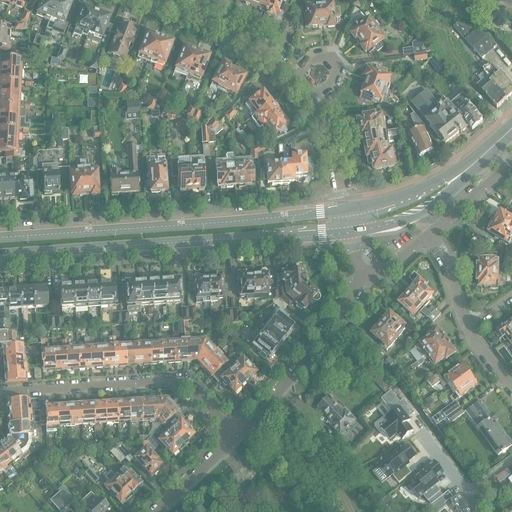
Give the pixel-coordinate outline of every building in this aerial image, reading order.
[(0,0),(0,5),(8,8),(9,5),(10,0),(0,0)] [(10,0),(9,5),(8,8),(13,10),(14,8),(21,10),(22,9),(24,9),(27,4),(24,3),(25,0),(10,0)] [(42,0),(37,14),(44,17),(42,20),(48,23),(46,30),(57,0),(42,0)] [(64,0),(64,1),(61,0),(57,0),(46,30),(50,31),(50,32),(62,37),(67,25),(63,23),(71,3),(70,3),(69,1),(66,0),(64,0)] [(258,0),(244,0),(243,4),(244,4),(245,6),(248,7),(250,6),(256,9),(258,0)] [(258,0),(256,9),(259,10),(258,11),(268,14),(267,16),(273,0),(258,0)] [(273,0),(267,16),(274,19),(275,16),(280,18),(284,7),(290,9),(293,0),(273,0)] [(360,9),(363,0),(356,0),(354,6),(360,9)] [(320,4),(315,5),(315,1),(303,2),(304,7),(303,7),(304,14),(303,15),(304,28),(310,27),(312,28),(315,28),(316,27),(323,26),(320,4)] [(338,8),(335,9),(334,3),(320,4),(323,26),(326,25),(326,28),(334,27),(333,25),(337,24),(336,18),(339,17),(338,8)] [(90,10),(89,9),(85,7),(83,8),(72,35),(79,38),(80,35),(86,37),(95,13),(90,11),(90,10)] [(25,24),(29,14),(23,12),(19,23),(25,24)] [(85,40),(91,42),(99,45),(100,41),(103,32),(107,23),(108,18),(108,17),(108,16),(104,14),(102,15),(102,16),(95,13),(86,37),(85,40)] [(350,30),(352,32),(350,34),(355,40),(357,38),(359,42),(376,29),(378,28),(375,23),(373,24),(368,19),(367,20),(364,22),(361,18),(354,23),(356,26),(350,30)] [(125,29),(127,23),(120,20),(116,31),(117,31),(114,40),(113,40),(107,55),(112,57),(112,59),(117,61),(119,60),(123,61),(134,32),(125,29)] [(0,39),(8,40),(9,28),(0,27),(0,39)] [(378,28),(376,29),(359,42),(362,45),(360,47),(364,52),(366,51),(368,53),(374,49),(376,52),(383,46),(380,42),(384,39),(380,34),(382,33),(378,28)] [(47,42),(50,34),(45,32),(43,38),(42,40),(47,42)] [(153,36),(152,35),(148,33),(147,33),(147,34),(146,34),(137,59),(149,64),(159,39),(153,36)] [(36,36),(32,44),(39,47),(42,40),(43,38),(36,36)] [(0,39),(0,51),(7,52),(8,40),(0,39)] [(165,41),(159,39),(149,64),(154,66),(154,65),(162,68),(172,44),(171,43),(170,42),(166,40),(165,40),(165,41)] [(427,54),(431,53),(419,39),(411,42),(412,49),(403,50),(404,57),(414,55),(427,54)] [(190,50),(189,49),(185,47),(184,48),(183,48),(174,73),(186,78),(196,53),(189,50),(190,50)] [(61,48),(57,60),(58,60),(62,61),(66,50),(61,48)] [(186,78),(185,80),(190,82),(190,81),(198,84),(209,57),(207,57),(208,57),(207,56),(203,54),(202,54),(202,55),(196,53),(186,78)] [(415,63),(428,60),(427,54),(414,55),(415,63)] [(26,61),(27,55),(7,55),(6,60),(0,59),(0,71),(20,72),(21,61),(26,61)] [(94,58),(90,69),(94,70),(96,71),(99,60),(94,58)] [(434,69),(439,64),(434,58),(429,63),(434,69)] [(228,68),(229,66),(223,63),(222,65),(209,89),(215,92),(216,90),(221,93),(233,71),(228,68)] [(385,75),(387,70),(378,67),(377,70),(371,68),(369,71),(367,70),(364,77),(367,78),(366,83),(387,90),(389,84),(388,83),(390,77),(385,75)] [(20,82),(20,72),(0,71),(0,82),(30,84),(30,81),(24,81),(24,83),(20,82)] [(239,74),(233,71),(221,93),(227,96),(227,94),(233,98),(245,77),(244,77),(245,76),(244,75),(241,73),(240,74),(239,74)] [(30,88),(30,84),(0,82),(0,94),(19,95),(20,85),(24,86),(24,87),(30,88)] [(385,96),(387,90),(366,83),(364,88),(362,88),(361,92),(362,93),(361,94),(374,98),(373,101),(380,104),(383,95),(385,96)] [(122,97),(125,87),(120,85),(116,97),(122,97)] [(160,91),(157,99),(163,103),(166,105),(167,105),(169,102),(164,98),(166,93),(160,91)] [(271,104),(270,103),(261,92),(257,95),(255,93),(250,97),(251,99),(244,105),(253,117),(251,119),(271,104)] [(444,99),(437,105),(427,92),(424,94),(415,101),(412,104),(429,125),(441,139),(442,139),(445,144),(460,133),(461,134),(466,130),(460,122),(461,122),(444,99)] [(18,106),(19,95),(0,94),(0,105),(29,107),(29,105),(21,105),(21,106),(18,106)] [(456,99),(450,104),(455,110),(455,111),(472,131),(479,125),(479,124),(483,121),(466,102),(468,101),(462,94),(456,99)] [(150,99),(146,110),(152,110),(153,110),(156,101),(150,99)] [(156,101),(153,110),(153,112),(159,115),(159,117),(167,117),(167,111),(166,105),(163,103),(157,99),(156,101)] [(136,101),(133,101),(125,100),(126,114),(124,114),(125,121),(138,120),(136,101)] [(271,104),(251,119),(255,125),(259,129),(261,128),(279,114),(276,111),(278,109),(274,104),(274,105),(273,106),(271,104)] [(0,117),(18,118),(24,119),(25,111),(29,111),(29,107),(0,105),(0,117)] [(189,107),(185,116),(191,120),(195,110),(189,107)] [(231,108),(224,117),(228,122),(236,113),(231,108)] [(195,110),(191,120),(196,123),(200,112),(195,110)] [(395,112),(380,110),(379,117),(378,118),(377,116),(374,117),(374,116),(366,117),(366,119),(363,119),(363,121),(357,122),(359,130),(358,132),(359,135),(360,136),(360,137),(363,137),(385,132),(386,132),(383,117),(388,118),(389,120),(396,118),(395,112)] [(283,128),(287,125),(279,114),(261,128),(270,139),(277,133),(279,134),(284,130),(283,128)] [(418,119),(415,115),(414,114),(411,116),(417,128),(412,131),(413,133),(409,135),(416,150),(414,151),(417,158),(419,157),(428,153),(428,154),(430,153),(429,152),(432,151),(432,152),(433,151),(434,150),(423,128),(424,127),(418,119)] [(0,129),(17,130),(27,131),(29,131),(29,125),(25,125),(26,119),(24,119),(18,118),(0,117),(0,129)] [(217,125),(218,123),(214,120),(206,128),(207,129),(212,131),(217,125)] [(186,121),(176,122),(177,131),(187,130),(186,121)] [(215,135),(222,130),(217,125),(212,131),(207,129),(208,144),(214,143),(214,135),(215,135)] [(0,141),(17,142),(17,132),(17,130),(0,129),(0,141)] [(399,133),(399,131),(398,129),(386,132),(385,132),(363,137),(360,137),(360,138),(362,137),(364,144),(363,145),(364,148),(365,150),(365,151),(389,146),(387,137),(395,136),(397,136),(398,134),(399,133)] [(291,144),(296,141),(294,136),(283,142),(285,147),(290,146),(290,150),(291,150),(291,144)] [(16,151),(17,142),(0,141),(0,153),(4,154),(4,160),(5,160),(11,159),(24,159),(24,153),(21,153),(21,151),(16,151)] [(265,143),(257,147),(257,154),(262,152),(263,151),(268,149),(265,143)] [(141,146),(134,147),(134,146),(126,146),(127,162),(122,162),(122,169),(127,169),(127,174),(120,175),(119,172),(109,173),(110,195),(111,195),(111,197),(120,196),(120,194),(137,193),(135,155),(141,155),(141,146)] [(209,157),(208,146),(202,146),(203,157),(190,158),(190,164),(191,189),(198,188),(198,191),(204,190),(203,181),(205,180),(203,157),(209,157)] [(391,149),(389,149),(389,146),(365,151),(368,167),(372,166),(373,166),(374,170),(376,170),(377,171),(381,170),(382,169),(388,168),(389,168),(393,168),(394,166),(395,166),(391,149)] [(233,164),(233,159),(232,154),(227,154),(225,156),(226,160),(216,161),(217,172),(216,172),(217,188),(226,187),(226,189),(233,189),(232,187),(235,186),(234,164),(233,164)] [(408,163),(407,156),(406,154),(398,156),(399,165),(408,163)] [(250,156),(233,157),(234,164),(235,186),(238,186),(238,188),(245,188),(245,186),(253,185),(252,169),(253,169),(252,161),(251,161),(251,156),(250,156)] [(163,159),(157,160),(156,157),(145,158),(146,165),(149,165),(149,174),(148,175),(148,179),(149,180),(149,181),(150,187),(150,192),(151,192),(151,194),(158,194),(158,192),(166,191),(165,163),(164,163),(163,159)] [(190,164),(177,165),(177,157),(170,158),(171,178),(172,178),(172,177),(177,177),(178,182),(179,182),(180,192),(186,192),(185,189),(191,189),(190,164)] [(36,171),(35,166),(35,158),(28,159),(29,172),(36,171)] [(306,161),(305,160),(305,158),(292,159),(294,183),(293,179),(306,178),(306,176),(308,175),(307,172),(306,171),(306,166),(307,165),(306,161)] [(289,183),(294,183),(292,159),(291,159),(292,163),(279,164),(280,178),(281,185),(289,185),(289,183)] [(281,185),(280,178),(279,164),(266,164),(267,174),(263,175),(264,181),(267,180),(267,184),(272,184),(272,186),(281,185)] [(59,192),(58,169),(57,166),(42,167),(44,195),(52,194),(52,193),(59,192)] [(89,168),(85,168),(83,169),(85,194),(91,194),(91,196),(98,195),(98,193),(97,171),(90,172),(89,168)] [(85,194),(83,169),(79,169),(76,169),(76,173),(70,173),(71,195),(72,195),(72,197),(79,197),(79,194),(85,194)] [(14,199),(12,178),(12,174),(7,174),(7,178),(0,178),(0,182),(1,200),(2,200),(4,200),(7,200),(9,199),(14,199)] [(25,177),(18,177),(18,174),(12,174),(12,178),(14,199),(19,199),(19,201),(26,200),(26,198),(32,197),(32,182),(26,182),(25,177)] [(506,198),(503,204),(508,207),(511,201),(506,198)] [(505,215),(504,215),(501,213),(499,217),(496,215),(492,221),(511,233),(511,218),(508,216),(507,216),(505,215)] [(509,246),(511,240),(511,233),(492,221),(487,228),(490,230),(488,234),(492,236),(492,237),(494,238),(494,239),(499,242),(500,241),(501,242),(501,241),(509,246)] [(499,242),(494,248),(501,254),(504,256),(511,252),(499,242)] [(501,254),(498,258),(503,262),(506,258),(504,256),(501,254)] [(492,260),(492,259),(485,259),(485,260),(480,260),(480,265),(478,265),(478,266),(475,268),(475,271),(478,273),(478,274),(480,274),(498,274),(499,265),(498,265),(498,262),(496,261),(496,260),(492,260)] [(283,288),(277,288),(277,290),(279,299),(305,284),(304,282),(307,281),(306,276),(303,275),(303,270),(303,267),(301,265),(298,265),(295,266),(295,268),(294,271),(291,271),(290,271),(283,271),(283,273),(282,273),(282,274),(281,274),(280,274),(279,274),(280,282),(283,282),(283,283),(284,283),(285,288),(283,289),(283,288)] [(252,276),(253,300),(259,300),(260,302),(271,301),(271,303),(272,304),(279,300),(279,299),(277,290),(271,291),(270,286),(268,286),(267,274),(266,272),(265,271),(262,271),(260,273),(259,275),(252,276)] [(238,274),(236,274),(237,289),(239,289),(239,299),(246,298),(246,301),(253,300),(252,276),(245,276),(245,274),(244,274),(243,274),(242,273),(239,273),(238,274)] [(475,276),(475,279),(477,281),(477,285),(479,285),(479,287),(480,287),(484,288),(490,288),(490,290),(497,290),(497,282),(498,282),(498,274),(480,274),(478,274),(475,276)] [(201,279),(199,277),(197,275),(195,275),(193,277),(192,280),(193,292),(195,292),(195,302),(202,301),(202,305),(209,304),(208,278),(201,279)] [(223,275),(221,276),(220,275),(217,275),(216,276),(214,276),(214,278),(208,278),(209,304),(217,304),(217,301),(225,300),(224,290),(227,290),(226,285),(224,285),(223,275)] [(410,292),(408,293),(425,307),(426,306),(430,302),(434,297),(431,294),(423,287),(428,282),(422,277),(418,282),(416,282),(413,285),(414,287),(410,292)] [(180,279),(171,280),(169,279),(166,279),(165,280),(164,280),(165,306),(181,305),(180,279)] [(164,280),(158,281),(156,280),(153,280),(152,281),(151,281),(153,307),(165,306),(164,280)] [(151,281),(145,282),(144,281),(140,281),(139,282),(138,282),(140,308),(153,307),(151,281)] [(99,284),(98,284),(100,307),(100,308),(115,306),(113,283),(105,283),(105,282),(99,283),(99,284)] [(138,282),(132,282),(131,282),(128,282),(126,283),(125,283),(127,308),(126,308),(126,314),(121,314),(122,326),(128,326),(127,314),(140,314),(140,308),(138,282)] [(98,284),(93,284),(93,283),(86,283),(86,285),(85,285),(87,309),(100,308),(98,284)] [(85,285),(80,285),(80,284),(73,284),(74,285),(73,285),(75,309),(87,309),(85,285)] [(305,284),(279,299),(279,300),(287,306),(289,307),(293,302),(296,304),(295,305),(297,307),(296,308),(301,313),(304,310),(305,310),(309,304),(312,301),(314,302),(317,302),(319,300),(320,298),(318,296),(316,293),(313,291),(313,288),(309,285),(306,286),(305,284)] [(61,286),(59,287),(61,310),(75,308),(73,285),(67,286),(67,285),(61,285),(61,286)] [(34,308),(47,307),(46,287),(33,288),(34,308)] [(21,309),(34,308),(33,288),(20,289),(21,309)] [(9,310),(21,309),(20,289),(7,290),(9,310)] [(7,290),(0,290),(0,305),(3,305),(4,320),(0,320),(0,327),(10,327),(9,310),(7,290)] [(401,302),(400,303),(404,307),(405,307),(403,310),(405,312),(409,312),(410,313),(411,317),(414,320),(416,317),(420,312),(428,319),(431,315),(424,308),(425,307),(408,293),(405,297),(403,298),(401,300),(401,302)] [(279,300),(272,304),(283,312),(287,306),(279,300)] [(188,321),(196,321),(195,308),(187,309),(188,321)] [(241,323),(240,310),(232,310),(233,325),(233,328),(241,323)] [(286,319),(278,313),(274,310),(270,316),(272,318),(271,319),(268,323),(287,338),(295,327),(292,324),(295,321),(288,316),(286,319)] [(434,322),(441,315),(436,310),(434,312),(433,314),(429,317),(434,322)] [(397,316),(395,318),(391,314),(390,314),(388,315),(386,317),(386,319),(382,323),(399,338),(407,329),(402,324),(404,322),(397,316)] [(55,331),(63,330),(62,317),(54,318),(55,331)] [(511,321),(503,328),(501,329),(502,329),(497,332),(498,333),(495,335),(499,341),(502,339),(503,340),(504,338),(507,342),(509,340),(511,344),(511,321)] [(278,348),(287,338),(268,323),(260,333),(278,348)] [(388,351),(399,338),(382,323),(381,325),(380,325),(377,327),(377,329),(373,334),(383,343),(381,345),(388,351)] [(278,348),(260,333),(255,329),(249,337),(255,341),(251,346),(259,352),(258,354),(257,355),(264,360),(266,357),(266,356),(270,359),(278,348)] [(238,336),(230,330),(225,333),(234,341),(238,336)] [(418,345),(414,348),(422,359),(426,356),(446,341),(444,338),(445,338),(439,330),(438,331),(437,330),(428,336),(429,337),(418,345)] [(0,347),(16,346),(15,334),(10,334),(0,334),(0,347)] [(188,336),(184,336),(184,339),(186,361),(190,360),(190,362),(196,361),(204,341),(189,342),(189,339),(189,336),(188,336)] [(102,348),(101,348),(102,368),(104,368),(110,368),(110,367),(111,367),(111,366),(115,365),(113,343),(113,338),(108,338),(108,347),(102,348)] [(172,338),(161,339),(161,344),(162,362),(166,362),(166,363),(167,363),(167,364),(174,364),(172,343),(172,338)] [(91,367),(89,349),(89,339),(83,339),(84,349),(77,349),(79,370),(86,370),(86,368),(87,368),(87,367),(91,367)] [(101,348),(92,348),(92,339),(89,339),(89,349),(91,367),(94,367),(95,368),(96,368),(96,369),(102,368),(101,348)] [(182,361),(186,361),(184,339),(180,339),(180,342),(172,343),(174,364),(181,363),(181,362),(183,362),(182,361)] [(217,350),(215,352),(204,341),(196,361),(200,366),(201,365),(204,368),(220,353),(217,350)] [(449,345),(446,341),(417,363),(411,368),(414,372),(424,364),(424,361),(428,359),(434,367),(445,358),(446,360),(456,352),(450,344),(449,345)] [(125,346),(117,347),(117,343),(115,343),(113,343),(115,365),(119,365),(119,366),(120,366),(120,367),(127,367),(125,346)] [(158,363),(162,362),(161,344),(149,345),(150,365),(157,365),(157,364),(158,364),(158,363)] [(134,364),(138,364),(137,345),(125,346),(127,367),(133,366),(133,365),(135,365),(134,364)] [(143,366),(150,365),(149,345),(137,345),(138,364),(142,364),(142,365),(143,365),(143,366)] [(16,346),(0,347),(0,351),(1,356),(3,358),(3,359),(25,357),(25,349),(22,349),(22,346),(16,346)] [(71,370),(79,370),(77,349),(65,350),(66,369),(70,368),(70,369),(71,369),(71,370)] [(63,369),(66,369),(65,350),(53,351),(55,372),(61,371),(61,370),(63,370),(63,369)] [(47,372),(55,372),(53,351),(40,352),(42,370),(46,370),(46,371),(47,371),(47,372)] [(221,358),(223,356),(220,353),(204,368),(207,371),(206,372),(206,373),(210,378),(212,377),(220,369),(225,364),(226,363),(221,358)] [(3,359),(3,364),(5,366),(5,371),(26,369),(26,367),(25,357),(3,359)] [(248,366),(249,364),(243,358),(231,370),(246,385),(251,380),(250,379),(256,373),(253,370),(254,369),(252,367),(250,368),(248,366)] [(223,372),(228,367),(225,364),(220,369),(212,377),(217,383),(219,381),(225,386),(227,387),(234,394),(240,388),(241,389),(246,385),(231,370),(226,375),(223,372)] [(467,368),(466,369),(463,365),(462,366),(459,368),(449,375),(450,376),(443,381),(438,374),(428,382),(432,388),(439,383),(443,388),(452,381),(456,387),(472,374),(467,368)] [(6,375),(4,377),(4,381),(6,382),(6,383),(25,382),(26,380),(27,380),(26,369),(5,371),(6,375)] [(475,382),(476,381),(472,374),(456,387),(459,392),(452,397),(455,402),(463,396),(464,396),(474,389),(474,388),(477,386),(477,387),(478,386),(475,382)] [(381,376),(374,382),(384,394),(392,387),(381,376)] [(391,391),(381,399),(385,404),(387,403),(393,411),(391,412),(384,417),(389,423),(381,429),(389,440),(397,433),(402,440),(413,432),(406,424),(410,421),(408,419),(414,414),(403,400),(400,403),(391,391)] [(332,399),(331,399),(329,397),(328,398),(326,398),(323,401),(323,402),(322,403),(321,403),(320,404),(319,405),(319,406),(318,408),(318,409),(319,408),(323,412),(323,413),(327,417),(328,417),(333,422),(331,425),(341,436),(356,421),(346,410),(344,412),(334,402),(334,401),(332,399)] [(28,406),(28,400),(28,399),(8,401),(8,402),(6,404),(6,407),(8,409),(9,413),(31,412),(31,406),(28,406)] [(161,409),(160,400),(160,399),(153,400),(153,401),(152,401),(152,402),(148,402),(148,401),(147,401),(147,400),(140,401),(140,403),(141,422),(148,422),(148,424),(154,424),(154,421),(153,415),(156,414),(156,409),(161,409)] [(169,403),(166,399),(160,400),(161,409),(156,409),(156,414),(153,415),(154,421),(158,421),(163,426),(164,425),(177,413),(178,411),(174,406),(173,407),(172,406),(171,406),(169,403)] [(117,424),(130,423),(128,401),(121,402),(122,403),(120,403),(120,404),(116,404),(117,424)] [(136,402),(135,402),(135,401),(128,401),(130,423),(141,422),(140,403),(136,403),(136,402)] [(480,401),(465,413),(477,430),(489,446),(497,458),(498,459),(510,451),(509,450),(511,447),(511,445),(511,444),(511,442),(511,440),(509,436),(506,438),(495,422),(490,415),(480,401)] [(112,403),(111,403),(111,402),(104,403),(106,424),(117,424),(116,404),(112,404),(112,403)] [(94,425),(106,424),(104,403),(98,403),(98,404),(96,404),(96,405),(93,405),(94,425)] [(445,419),(459,408),(456,403),(441,414),(445,419)] [(70,427),(82,426),(80,404),(74,404),(74,405),(73,406),(73,407),(69,407),(70,427)] [(89,405),(88,405),(88,404),(80,404),(82,426),(94,425),(93,405),(90,406),(89,405)] [(65,406),(63,406),(63,405),(56,406),(58,427),(70,427),(69,407),(65,407),(65,406)] [(48,408),(45,408),(45,412),(46,420),(46,422),(46,433),(58,433),(58,427),(56,406),(50,406),(50,407),(48,407),(48,408)] [(449,425),(464,414),(459,408),(445,419),(449,424),(449,425)] [(29,419),(31,418),(31,412),(9,413),(9,417),(7,419),(7,426),(30,424),(29,419)] [(177,413),(164,425),(170,431),(184,447),(189,442),(188,441),(194,435),(191,432),(192,432),(190,430),(189,430),(187,427),(180,421),(183,419),(177,413)] [(442,420),(445,419),(441,414),(440,413),(432,419),(436,425),(442,420)] [(442,420),(436,425),(442,433),(447,429),(445,426),(446,426),(442,420)] [(32,430),(30,430),(30,424),(7,426),(8,431),(10,433),(8,435),(7,437),(20,443),(29,447),(31,444),(31,439),(37,438),(37,431),(32,431),(32,430)] [(179,451),(184,447),(169,431),(168,433),(157,443),(163,449),(165,448),(167,451),(167,452),(169,454),(169,453),(172,456),(178,450),(179,451)] [(29,447),(20,443),(7,437),(6,439),(6,442),(3,442),(0,443),(0,448),(11,463),(16,459),(18,461),(22,459),(23,461),(36,451),(34,450),(29,447)] [(152,437),(147,442),(154,449),(155,450),(156,450),(160,446),(157,443),(156,442),(152,437)] [(135,456),(131,460),(134,463),(135,462),(138,465),(148,477),(149,476),(153,476),(157,473),(157,469),(160,467),(150,456),(148,454),(150,453),(154,449),(147,442),(146,442),(143,443),(139,443),(138,444),(143,449),(135,456)] [(122,448),(125,445),(125,444),(114,445),(114,447),(113,447),(124,459),(125,459),(129,456),(122,448)] [(387,462),(379,469),(388,479),(392,475),(399,484),(411,474),(406,467),(409,464),(408,463),(416,456),(407,446),(400,452),(398,451),(386,461),(387,462)] [(125,459),(124,459),(113,447),(111,447),(106,452),(118,465),(124,460),(125,459)] [(4,468),(11,463),(0,448),(0,468),(3,472),(6,470),(4,468)] [(418,482),(410,489),(418,499),(422,495),(428,502),(440,492),(435,485),(438,483),(435,479),(443,473),(435,463),(415,479),(418,482)] [(116,474),(113,477),(131,497),(137,492),(135,490),(139,486),(140,486),(133,479),(129,474),(130,474),(123,467),(118,472),(120,474),(118,476),(116,474)] [(88,470),(83,474),(94,485),(98,481),(88,470)] [(504,481),(511,475),(508,470),(500,476),(504,481)] [(107,482),(102,486),(103,487),(103,488),(104,490),(109,495),(114,501),(119,505),(123,501),(125,503),(131,497),(113,477),(109,473),(103,478),(107,482)] [(62,486),(57,491),(59,493),(67,502),(71,506),(75,502),(62,486)] [(89,494),(87,496),(83,492),(78,496),(82,500),(80,503),(86,509),(85,510),(86,511),(108,511),(107,511),(109,509),(100,498),(97,501),(95,500),(89,494)] [(431,505),(426,509),(428,511),(439,511),(446,507),(444,504),(449,500),(450,502),(450,503),(449,504),(450,505),(451,504),(455,509),(454,510),(455,509),(457,511),(472,511),(459,495),(453,499),(452,498),(452,497),(448,492),(443,496),(431,505)] [(55,497),(50,501),(59,511),(67,511),(66,510),(71,506),(67,502),(59,493),(55,497)]
